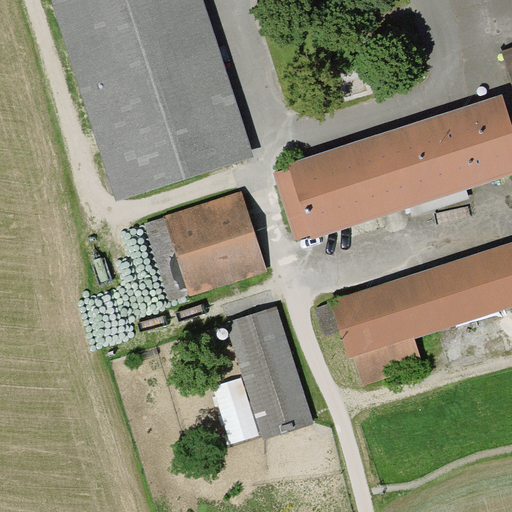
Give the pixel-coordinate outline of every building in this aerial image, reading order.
[(56,0),(118,193),(244,153),(195,0),(56,0)] [(511,47),(502,51),(511,80),(511,47)] [(511,137),(501,103),(274,175),(295,240),(511,171),(511,137)] [(144,225),(168,302),(262,272),(238,196),(144,225)] [(511,244),(335,303),(362,385),(414,368),(405,340),(511,305),(511,244)] [(276,311),(226,327),(262,439),(311,423),(276,311)]
